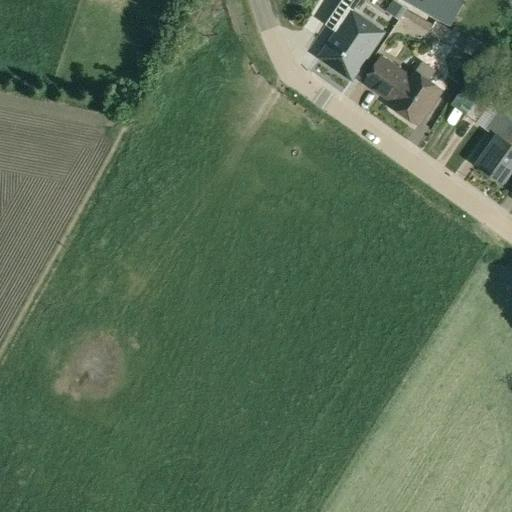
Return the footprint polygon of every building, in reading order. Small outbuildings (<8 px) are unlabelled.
[(402,17),(407,10),(408,9),(394,0),(387,11),(401,19),(402,17)] [(407,0),(452,25),(466,0),(407,0)] [(385,33),(354,11),(322,57),(353,79),(385,33)] [(437,70),(424,62),(412,78),(383,57),(366,82),(396,102),(393,106),(420,124),(443,90),(430,81),(437,70)] [(478,123),(491,102),(500,89),(488,83),(465,116),(478,123)] [(511,116),(500,109),(487,128),(499,137),(480,166),(504,182),(511,170),(511,116)]
